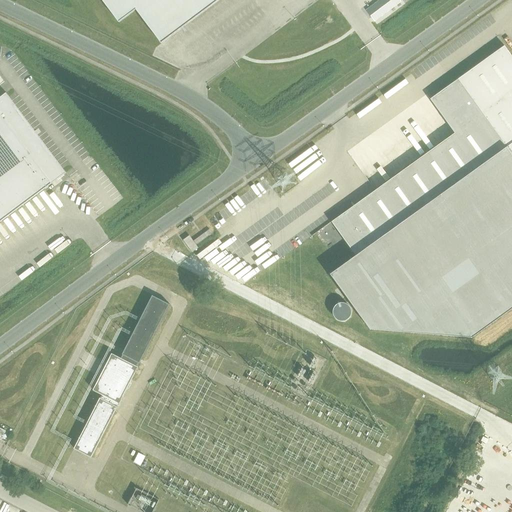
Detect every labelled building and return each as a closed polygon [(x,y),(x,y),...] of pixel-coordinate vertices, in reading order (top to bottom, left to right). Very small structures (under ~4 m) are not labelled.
[(97,0),(116,25),(133,12),(159,47),(221,0),(97,0)] [(511,56),(511,55),(504,46),(458,79),(430,100),(454,134),(331,222),(356,256),(330,274),(370,330),(471,338),(511,309),(511,56)] [(5,98),(8,96),(6,93),(0,97),(0,222),(50,185),(66,173),(64,170),(61,172),(5,98)] [(209,229),(193,241),(190,237),(185,240),(193,251),(198,248),(196,245),(212,233),(209,229)] [(127,388),(128,389),(131,383),(129,382),(137,367),(137,366),(139,363),(170,304),(169,304),(167,308),(151,300),(153,296),(152,295),(122,355),(123,355),(121,358),(113,354),(94,391),(102,395),(101,398),(100,398),(74,448),(75,449),(76,446),(92,455),(91,457),(117,407),(117,406),(118,403),(119,403),(127,388)] [(138,453),(133,463),(140,466),(145,456),(138,453)]
